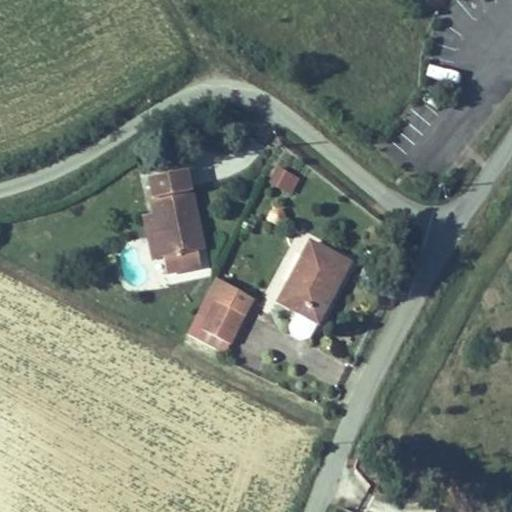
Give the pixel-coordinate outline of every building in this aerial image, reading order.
[(266,184),(291,195),(299,179),(274,167),(266,184)] [(184,171),(148,178),(152,198),(151,199),(154,214),(143,217),(152,260),(163,257),(166,273),(200,265),(197,251),(202,250),(190,191),(188,191),(184,171)] [(349,263),(310,243),(278,302),(317,323),(322,312),(349,263)] [(208,297),(244,316),(252,300),(215,280),(207,296),(208,297)] [(208,297),(188,335),(224,354),(244,316),(208,297)]
